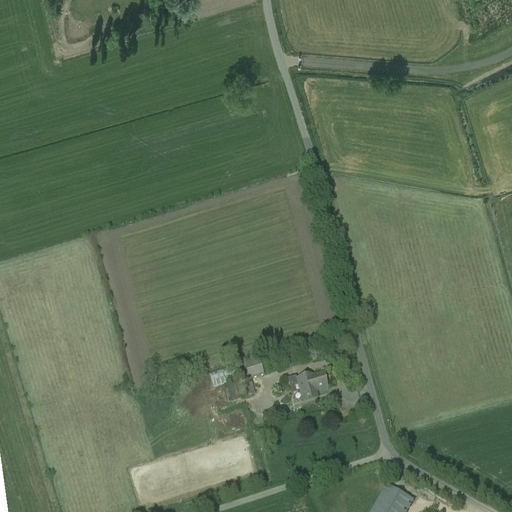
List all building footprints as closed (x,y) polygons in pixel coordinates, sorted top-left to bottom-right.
[(258,378),(275,375),(274,367),(257,370),(258,378)] [(315,392),(324,390),(320,372),(291,380),(298,404),(316,398),(315,392)] [(242,373),(221,376),(223,387),(244,383),(242,373)] [(236,385),(238,401),(247,400),(245,384),(236,385)] [(397,484),(383,511),(419,511),(426,499),(397,484)]
